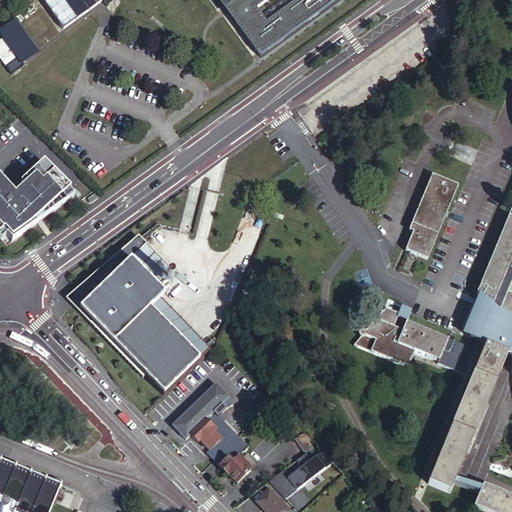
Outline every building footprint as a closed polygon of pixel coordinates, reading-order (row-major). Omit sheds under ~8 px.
[(42,0),(63,29),(101,2),(99,0),(42,0)] [(207,0),(251,60),(255,57),(258,61),(342,0),(207,0)] [(21,63),(37,51),(16,22),(0,33),(4,38),(0,40),(0,60),(11,76),(24,66),(21,63)] [(0,181),(0,238),(3,236),(6,241),(72,199),(43,166),(19,186),(21,189),(14,196),(0,181)] [(420,224),(407,251),(429,260),(460,189),(434,179),(415,222),(420,224)] [(466,377),(425,474),(433,478),(430,486),(452,495),(457,484),(482,495),(476,509),(482,511),(511,511),(511,497),(485,486),(484,490),(459,479),(511,353),(511,218),(510,218),(478,297),(488,303),(472,340),(480,344),(477,352),(473,361),(451,352),(447,351),(450,343),(408,325),(409,324),(399,319),(401,316),(388,310),(368,334),(365,333),(363,333),(362,334),(361,335),(361,337),(362,339),(363,340),(356,348),(410,371),(418,354),(442,364),(445,356),(471,366),(466,377)] [(134,262),(75,303),(147,377),(166,397),(202,362),(153,311),(163,301),(167,297),(134,262)] [(163,301),(153,311),(202,362),(213,352),(163,301)] [(147,377),(75,303),(73,305),(145,379),(147,377)] [(415,311),(405,307),(401,316),(411,320),(415,311)] [(451,341),(450,343),(447,351),(451,352),(456,343),(451,341)] [(477,352),(456,343),(451,352),(473,361),(477,352)] [(440,367),(466,377),(471,366),(445,356),(442,364),(440,367)] [(188,442),(193,437),(208,422),(232,400),(218,386),(179,424),(181,435),(188,442)] [(220,439),(216,435),(218,433),(208,422),(193,437),(201,445),(203,443),(211,452),(212,453),(223,442),(220,439)] [(71,439),(77,445),(91,432),(85,426),(71,439)] [(241,439),(242,438),(231,428),(220,439),(223,442),(212,453),(211,452),(209,454),(217,462),(241,439)] [(241,439),(217,462),(223,468),(221,469),(229,478),(231,476),(239,485),(240,484),(245,479),(254,471),(241,458),(250,449),(241,439)] [(270,483),(284,500),(323,468),(308,451),(270,483)] [(0,508),(9,511),(52,511),(62,487),(0,461),(0,508)] [(245,479),(240,484),(242,487),(248,482),(245,479)] [(257,504),(264,511),(291,511),(271,491),(257,504)]
